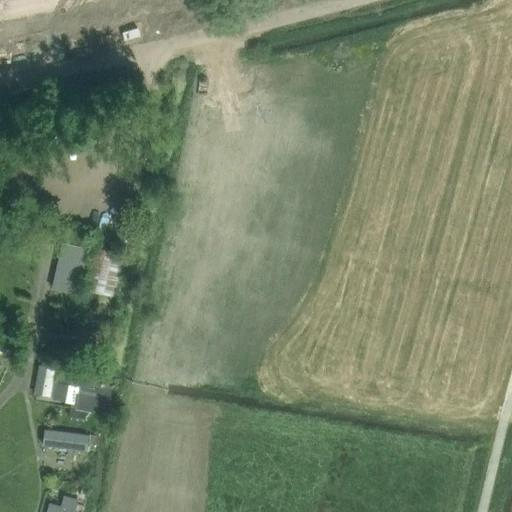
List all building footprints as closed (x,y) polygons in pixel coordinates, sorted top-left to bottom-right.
[(126,255),(95,247),(85,291),(115,298),(126,255)] [(33,393),(42,395),(46,367),(38,365),(33,393)] [(77,409),(106,414),(110,390),(101,389),(102,383),(97,383),(99,375),(46,367),(42,395),(53,397),(56,382),(81,386),(77,409)] [(100,445),(101,437),(90,435),(66,432),(45,429),(43,445),(53,446),(88,451),(89,444),(100,445)] [(72,511),(76,498),(62,494),(59,503),(47,500),(43,511),(72,511)]
